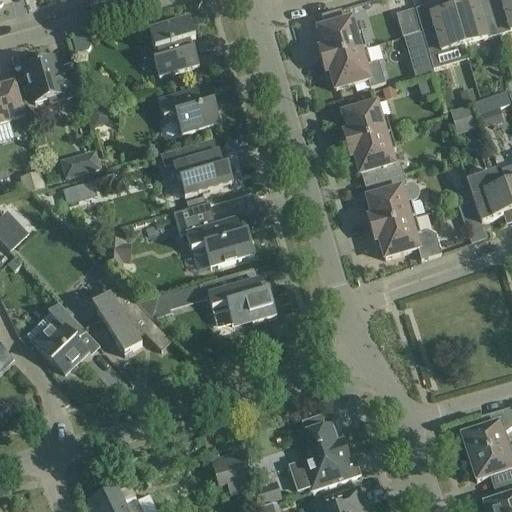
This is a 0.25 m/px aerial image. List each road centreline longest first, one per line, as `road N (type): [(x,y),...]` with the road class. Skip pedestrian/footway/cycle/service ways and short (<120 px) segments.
road 1 (unclassified): [(45,456),(360,359)]
road 2 (residential): [(254,15),(342,312)]
road 3 (unclassified): [(511,252),(342,312)]
road 4 (residential): [(0,47),(164,0)]
